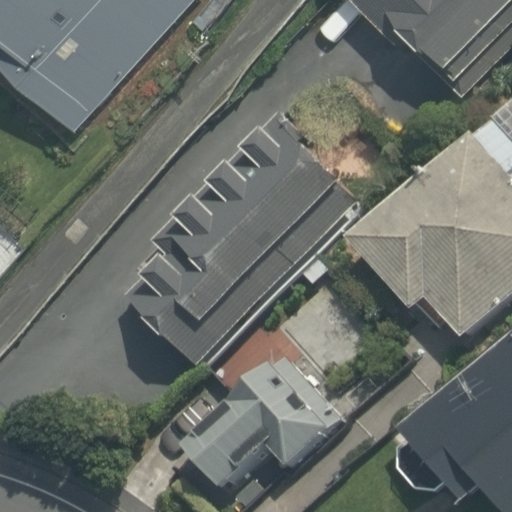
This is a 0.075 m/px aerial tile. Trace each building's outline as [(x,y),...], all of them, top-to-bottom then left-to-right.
[(0,0),(0,69),(81,141),(193,15),(209,29),(234,0),(0,0)] [(511,0),(358,0),(356,3),(458,95),(511,34),(511,0)] [(168,272),(133,310),(204,377),(362,210),(277,130),(168,246),(202,279),(189,292),(168,272)] [(431,314),(466,355),(511,316),(511,182),(481,147),(354,254),(416,327),(431,314)] [(0,234),(0,279),(22,254),(0,234)] [(472,511),(485,501),(495,511),(511,511),(511,340),(396,442),(456,511),(472,511)] [(305,368),(193,469),(227,507),(272,467),(291,488),(358,428),(339,407),(305,368)]
